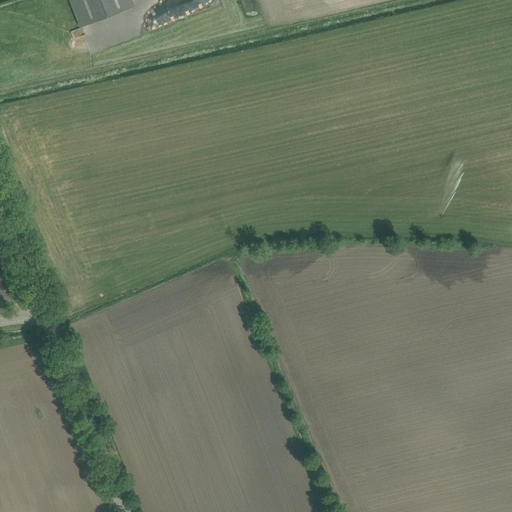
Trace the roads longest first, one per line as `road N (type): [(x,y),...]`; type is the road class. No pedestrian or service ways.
road 1 (unclassified): [(123,511),(46,315)]
road 2 (unclassified): [(46,315),(0,193)]
